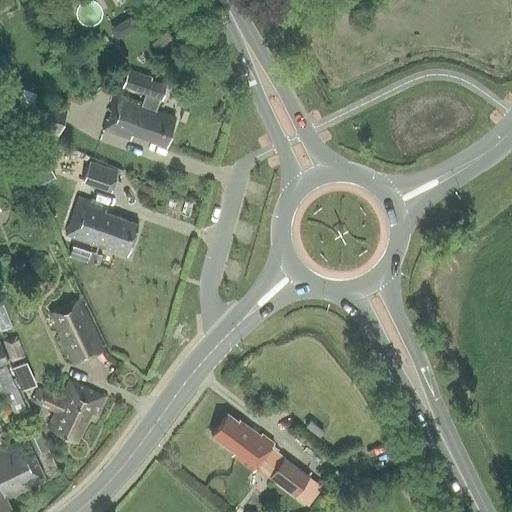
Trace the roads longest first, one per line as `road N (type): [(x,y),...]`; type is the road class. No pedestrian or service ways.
road 1 (secondary): [(78,511),(223,338)]
road 2 (primary): [(346,292),(462,478)]
road 3 (primary): [(462,478),(384,274)]
road 4 (primary): [(235,23),(292,195)]
road 5 (primary): [(335,172),(235,23)]
road 6 (residential): [(223,338),(208,282),(241,171)]
road 7 (tertiary): [(400,222),(478,168),(510,133)]
road 8 (tertiary): [(510,133),(382,189)]
